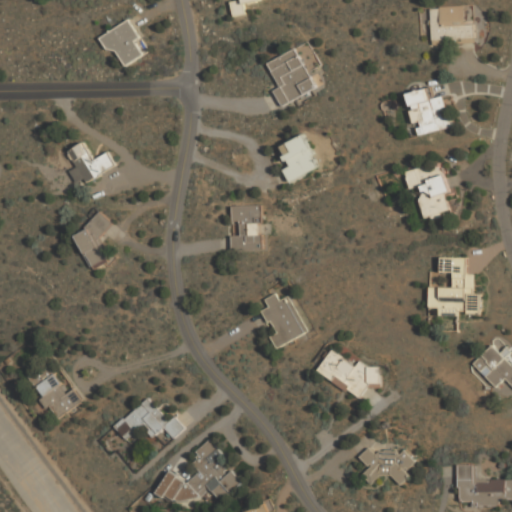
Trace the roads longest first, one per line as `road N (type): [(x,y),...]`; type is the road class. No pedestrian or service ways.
road 1 (residential): [(178,0),(186,93),(165,232),(165,297),(187,354),(247,406),(329,511)]
road 2 (residential): [(0,89),(186,93)]
road 3 (residential): [(511,79),(498,149),(511,257)]
